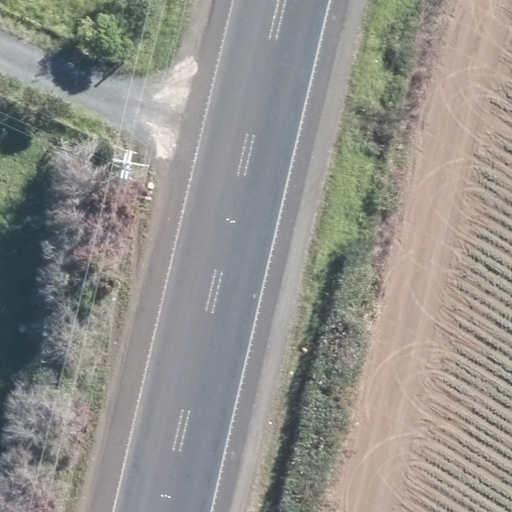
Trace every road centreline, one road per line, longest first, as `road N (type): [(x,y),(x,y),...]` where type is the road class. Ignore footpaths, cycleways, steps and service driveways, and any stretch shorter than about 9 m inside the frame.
road 1 (secondary): [(285,0),(164,511)]
road 2 (track): [(246,165),(0,69)]
